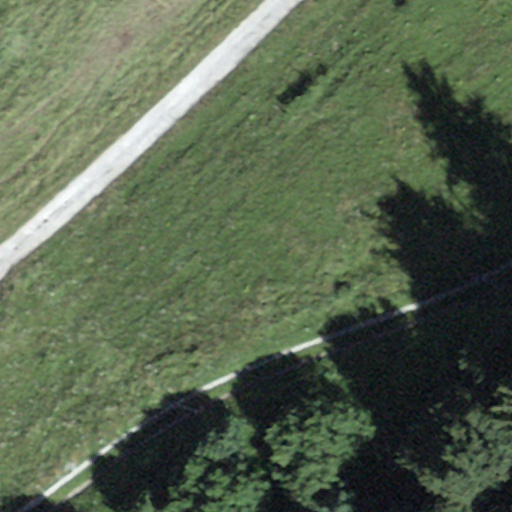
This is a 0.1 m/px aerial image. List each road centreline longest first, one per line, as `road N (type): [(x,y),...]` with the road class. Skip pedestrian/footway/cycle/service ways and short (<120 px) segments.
road 1 (track): [(511,266),(360,344),(159,427),(44,511)]
road 2 (unclassified): [(302,0),(0,277)]
